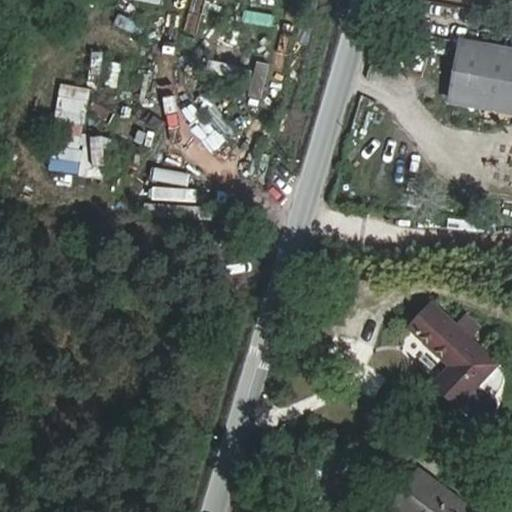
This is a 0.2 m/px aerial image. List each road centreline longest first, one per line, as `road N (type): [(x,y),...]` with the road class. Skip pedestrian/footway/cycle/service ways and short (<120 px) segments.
road 1 (tertiary): [(219,511),(374,0)]
road 2 (unknown): [(246,422),(286,413),(331,386),(364,353),(400,287),(432,280),(511,312)]
